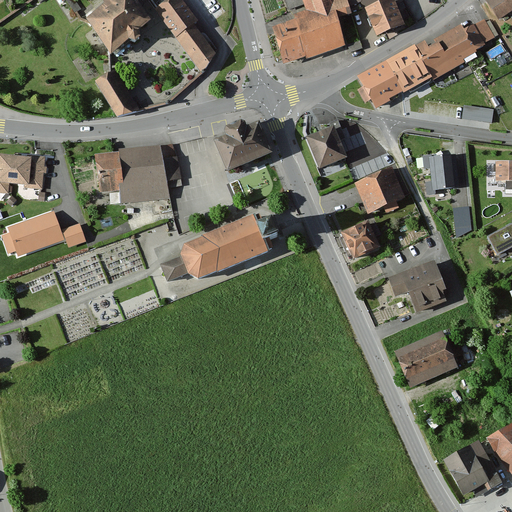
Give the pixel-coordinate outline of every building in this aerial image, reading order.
[(152,24),(134,0),(112,0),(87,23),(112,58),(152,24)] [(180,0),(169,0),(152,14),(201,72),(219,57),(193,26),(196,24),(199,21),(180,0)] [(292,16),(294,24),(272,30),(284,68),(343,48),(333,19),(351,13),(349,6),(346,0),(337,0),(328,3),(326,0),(299,0),(304,12),(292,16)] [(405,25),(393,0),(392,0),(366,11),(377,37),(405,25)] [(511,0),(489,0),(486,2),(498,22),(511,13),(511,0)] [(438,45),(451,70),(465,60),(463,56),(487,43),(486,40),(493,35),(484,19),(464,30),(461,24),(434,38),(438,45)] [(425,41),(415,46),(431,77),(433,80),(451,70),(438,45),(430,49),(425,41)] [(384,63),(401,93),(431,77),(415,46),(384,63)] [(401,93),(384,63),(367,73),(358,78),(363,87),(371,101),(377,112),(392,103),(390,99),(401,93)] [(114,72),(95,83),(116,117),(139,112),(114,72)] [(371,101),(363,87),(361,88),(357,90),(365,104),(369,101),(371,101)] [(492,120),(493,106),(464,103),(462,117),(492,120)] [(225,138),(212,143),(226,176),(273,157),(260,126),(249,130),(245,121),(222,130),(225,138)] [(334,129),(305,140),(319,172),(347,161),(334,129)] [(160,145),(162,158),(176,156),(175,144),(160,145)] [(168,192),(167,181),(162,158),(160,145),(94,154),(99,193),(118,191),(120,204),(169,198),(168,192)] [(0,153),(0,192),(7,193),(8,183),(24,185),(23,187),(41,188),(44,157),(0,153)] [(177,166),(176,156),(162,158),(167,181),(179,179),(177,166)] [(433,177),(457,174),(455,157),(431,160),(433,177)] [(511,163),(495,163),(495,184),(511,184),(511,163)] [(390,170),(353,186),(356,195),(367,218),(404,202),(390,170)] [(457,174),(433,177),(436,194),(460,191),(457,174)] [(468,208),(454,209),(457,237),(471,230),(468,208)] [(64,241),(54,213),(32,220),(7,229),(17,258),(64,241)] [(254,218),(185,247),(178,259),(160,267),(167,285),(188,277),(200,283),(274,253),(270,243),(284,237),(277,222),(263,227),(260,218),(255,220),(254,218)] [(104,221),(89,226),(92,237),(107,233),(104,221)] [(380,250),(367,223),(340,235),(353,262),(380,250)] [(86,242),(80,225),(75,227),(67,229),(62,231),(68,249),(86,242)] [(511,226),(487,240),(496,257),(511,249),(511,226)] [(421,268),(387,280),(394,300),(408,295),(412,305),(415,314),(448,303),(434,264),(421,268)] [(441,334),(393,354),(409,392),(457,371),(453,362),(462,358),(452,336),(444,340),(441,334)] [(511,479),(511,487),(510,490),(511,492),(511,426),(478,443),(511,479)] [(478,443),(443,462),(463,499),(484,487),(487,493),(501,485),(478,443)]
